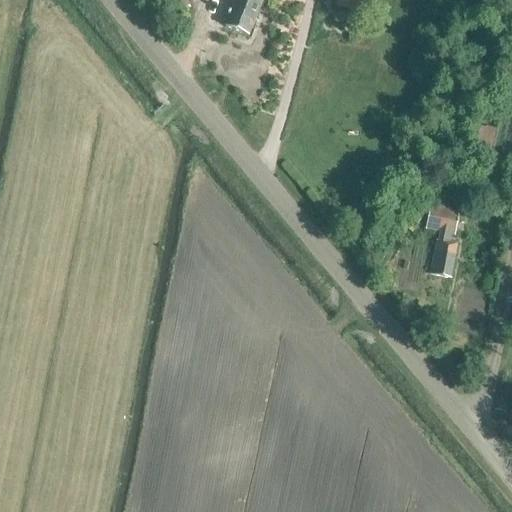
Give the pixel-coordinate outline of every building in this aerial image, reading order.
[(235,0),(224,27),(247,36),(261,2),(257,0),(256,0),(235,0)] [(336,0),(336,7),(356,10),(357,0),(336,0)] [(495,145),(495,127),(479,126),(479,145),(495,145)] [(408,209),(404,228),(421,232),(425,212),(408,209)] [(436,242),(429,276),(449,280),(456,246),(449,244),(450,235),(454,236),(458,214),(429,209),(425,230),(439,233),(437,242),(436,242)]
